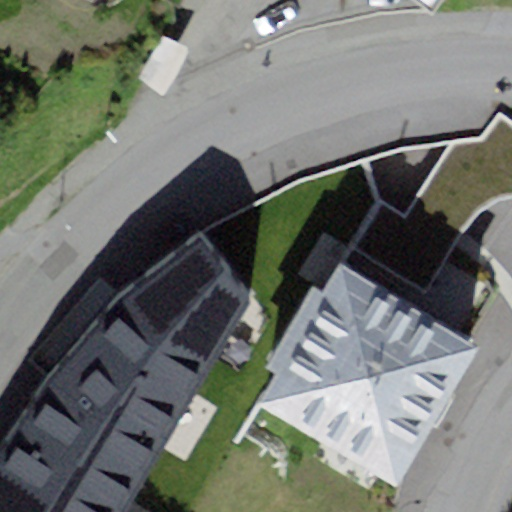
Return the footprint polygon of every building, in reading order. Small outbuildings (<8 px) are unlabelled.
[(413,0),(432,13),(440,0),(413,0)] [(168,35),(143,82),(164,93),(189,46),(168,35)] [(379,200),(351,245),(424,291),(456,235),(469,218),(483,204),(502,196),(511,193),(511,121),(500,112),(483,136),(452,140),(402,215),(379,200)] [(119,292),(48,374),(0,447),(0,511),(124,511),(249,298),(200,230),(119,292)] [(476,345),(343,259),(324,288),(314,281),(263,360),(272,366),(253,395),(387,481),(437,405),(476,345)]
